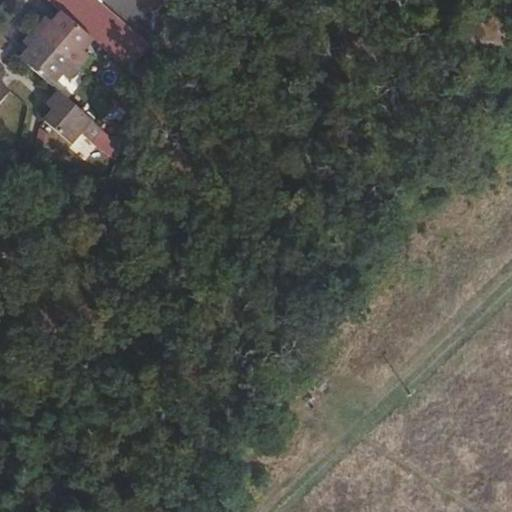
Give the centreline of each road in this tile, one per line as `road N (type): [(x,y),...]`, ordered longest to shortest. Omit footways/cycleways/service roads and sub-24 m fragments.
road 1 (track): [(83,307),(396,0)]
road 2 (track): [(26,511),(83,307)]
